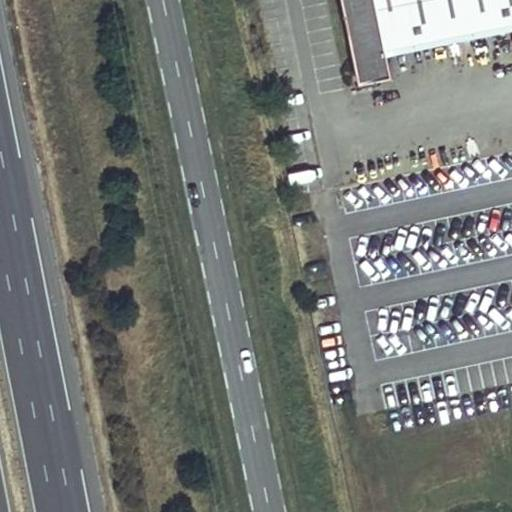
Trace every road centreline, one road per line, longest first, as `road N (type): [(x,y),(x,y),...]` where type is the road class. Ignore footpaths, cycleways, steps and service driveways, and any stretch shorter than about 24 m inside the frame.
road 1 (secondary): [(266,511),(160,0)]
road 2 (motorway): [(68,511),(0,171)]
